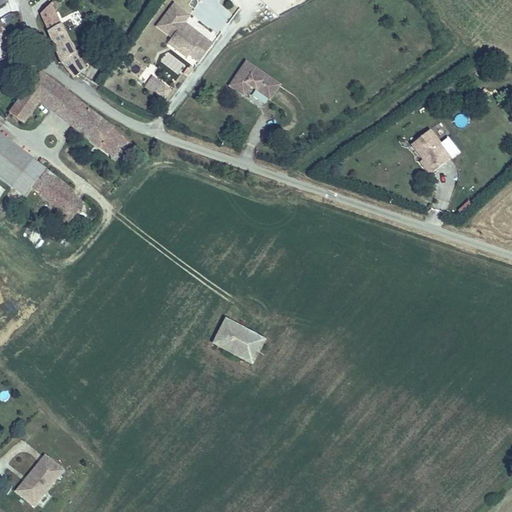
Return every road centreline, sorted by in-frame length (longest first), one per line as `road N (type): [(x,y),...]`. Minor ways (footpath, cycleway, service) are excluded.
road 1 (unclassified): [(33,43),(50,66),(135,124),(511,254)]
road 2 (unknown): [(178,141),(238,43),(265,16)]
road 3 (unknown): [(0,109),(114,209)]
